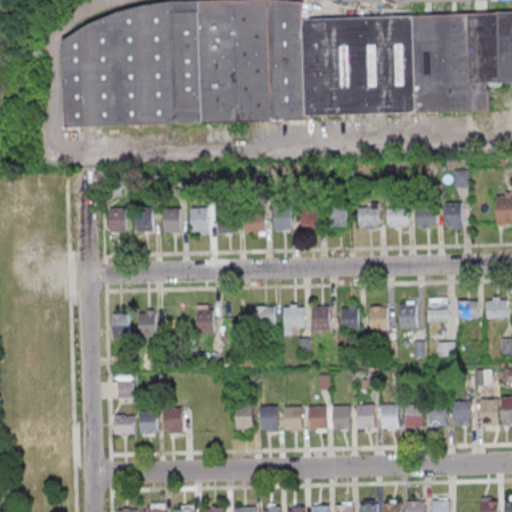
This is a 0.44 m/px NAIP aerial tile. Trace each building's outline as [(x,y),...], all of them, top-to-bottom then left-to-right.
[(61,39),(93,21),(126,10),(146,4),(172,0),(291,0),(303,1),(304,19),(511,12),(511,81),(488,82),(490,109),(306,115),(306,119),(64,127),(61,39)] [(469,187),(469,170),(455,170),(455,187),(469,187)] [(511,194),(496,195),(496,224),(511,223),(511,194)] [(329,226),(347,226),(347,203),(329,203),(329,226)] [(379,228),(379,203),(359,203),(359,228),(379,228)] [(446,205),(463,204),(463,229),(446,229),(446,205)] [(387,226),(408,226),(408,207),(387,207),(387,226)] [(128,208),(109,208),(109,231),(128,231),(128,208)] [(181,208),(164,208),(164,232),(181,232),(181,208)] [(209,208),(192,208),(192,232),(209,232),(209,208)] [(154,230),(154,210),(137,210),(137,230),(154,230)] [(302,210),(302,228),(320,228),(320,210),(302,210)] [(417,228),(436,228),(437,210),(417,210),(417,228)] [(274,211),(274,229),(291,229),(291,211),(274,211)] [(236,213),(217,213),(217,232),(236,232),(236,213)] [(266,234),(266,215),(246,215),(246,234),(266,234)] [(429,321),(449,321),(449,297),(429,297),(429,321)] [(486,318),(507,318),(507,297),(486,297),(486,318)] [(478,300),(457,300),(457,318),(478,318),(478,300)] [(305,304),(284,304),(284,334),(293,334),(293,326),(305,326),(305,304)] [(255,324),(275,324),(275,305),(255,305),(255,324)] [(400,307),(417,307),(418,331),(401,331),(400,307)] [(314,309),(331,309),(332,333),(315,334),(314,309)] [(372,309),(389,309),(390,333),(373,334),(372,309)] [(343,310),(360,310),(361,334),(344,335),(343,310)] [(198,313),(215,312),(216,337),(199,337),(198,313)] [(140,315),(157,315),(158,339),(141,340),(140,315)] [(114,317),(131,316),(132,341),(115,341),(114,317)] [(478,372),(478,383),(490,383),(490,372),(478,372)] [(134,399),(134,382),(117,382),(117,399),(134,399)] [(502,400),(511,400),(511,424),(503,424),(502,400)] [(481,404),(499,403),(499,428),(482,428),(481,404)] [(454,405),(471,404),(472,429),(455,429),(454,405)] [(430,405),(447,405),(448,429),(431,430),(430,405)] [(406,407),(423,407),(423,431),(406,431),(406,407)] [(359,408),(376,408),(376,432),(359,432),(359,408)] [(383,408),(400,408),(400,432),(383,432),(383,408)] [(237,409),(255,409),(255,433),(238,434),(237,409)] [(262,410),(280,409),(280,435),(267,436),(267,432),(263,432),(262,410)] [(286,410),(304,409),(304,434),(287,434),(286,410)] [(311,409),(328,409),(328,433),(311,434),(311,409)] [(335,409),(352,409),(352,433),(335,433),(335,409)] [(166,412),(183,411),(184,436),(167,436),(166,412)] [(142,415),(159,414),(159,439),(142,439),(142,415)] [(113,415),(113,435),(135,435),(135,415),(113,415)] [(449,511),(450,497),(432,497),(432,511),(449,511)] [(361,499),(360,511),(377,511),(378,499),(361,499)] [(384,511),(401,511),(402,500),(384,500),(384,511)] [(426,511),(426,500),(408,500),(408,511),(426,511)] [(482,511),(482,501),(499,500),(499,511),(482,511)] [(353,511),(354,501),(336,501),(336,511),(353,511)]
